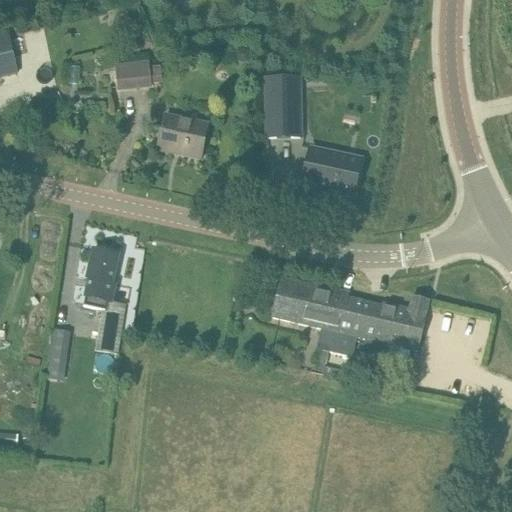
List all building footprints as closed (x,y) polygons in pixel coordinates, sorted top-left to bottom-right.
[(0,78),(16,75),(8,36),(6,26),(0,27),(0,78)] [(150,85),(163,84),(161,66),(149,68),(149,62),(114,66),(117,92),(150,88),(150,85)] [(284,78),(266,78),(267,140),(301,139),(300,80),(300,78),(284,78)] [(201,160),(205,141),(209,126),(165,117),(158,151),(201,160)] [(312,146),(305,181),(356,191),(363,156),(312,146)] [(91,280),(86,307),(105,311),(98,353),(118,356),(125,305),(109,302),(118,256),(93,251),(88,280),(91,280)] [(338,292),(282,279),(273,320),(321,331),(316,350),(353,359),(357,340),(365,342),(362,354),(386,360),(389,346),(418,353),(430,302),(412,298),(409,313),(337,297),(338,292)] [(47,380),(64,380),(65,331),(48,330),(47,380)]
